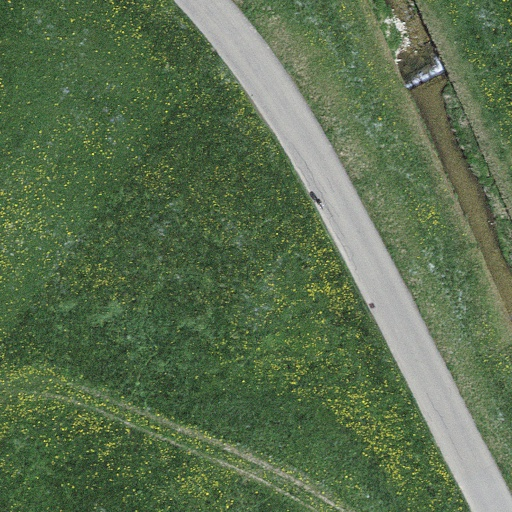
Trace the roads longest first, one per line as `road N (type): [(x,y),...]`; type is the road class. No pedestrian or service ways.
road 1 (unclassified): [(203,0),(291,118),(497,511)]
road 2 (track): [(328,511),(244,462),(61,387),(31,384),(0,400)]
